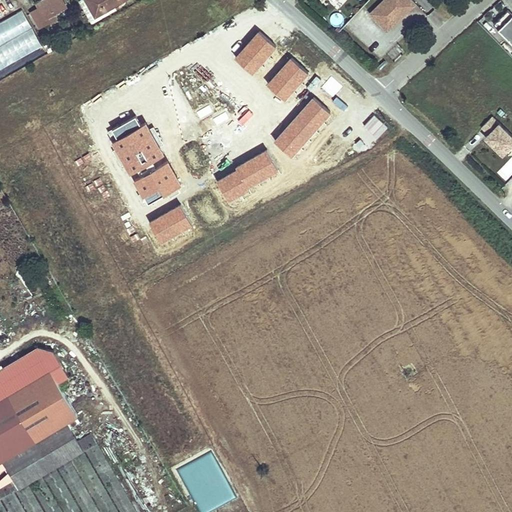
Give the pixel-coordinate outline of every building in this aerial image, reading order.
[(63,0),(39,0),(37,2),(40,7),(31,12),(40,27),(57,17),(54,13),(67,6),(63,0)] [(96,16),(86,0),(80,0),(80,1),(92,23),(117,9),(115,5),(112,7),(111,5),(106,8),(108,10),(96,16)] [(123,0),(86,0),(96,16),(108,10),(106,8),(111,5),(112,7),(115,5),(123,0)] [(387,31),(416,3),(412,0),(384,0),(370,13),(387,31)] [(0,68),(42,45),(23,10),(0,23),(0,68)] [(511,42),(511,13),(508,10),(494,24),(511,42)] [(385,61),(378,67),(380,69),(387,63),(385,61)] [(511,144),(511,136),(492,116),(482,127),(489,134),(486,137),(493,144),(494,143),(498,146),(496,148),(503,154),(511,144)] [(85,450),(97,443),(92,433),(78,441),(67,422),(79,415),(59,382),(69,375),(54,350),(38,346),(0,368),(0,482),(1,485),(12,479),(18,489),(19,488),(19,489),(28,484),(30,483),(42,475),(44,474),(56,467),(58,466),(70,459),(72,458),(84,451),(85,450)] [(137,511),(97,443),(85,450),(121,511),(137,511)] [(118,511),(84,451),(72,458),(103,511),(118,511)] [(84,511),(100,511),(70,459),(58,466),(84,511)] [(81,511),(56,467),(44,474),(65,511),(81,511)] [(30,483),(47,511),(62,511),(42,475),(30,483)] [(12,479),(1,485),(0,485),(0,499),(2,498),(14,491),(16,490),(18,489),(12,479)] [(28,511),(44,511),(28,484),(19,489),(19,488),(18,489),(16,490),(28,511)] [(10,511),(26,511),(14,491),(2,498),(10,511)]
